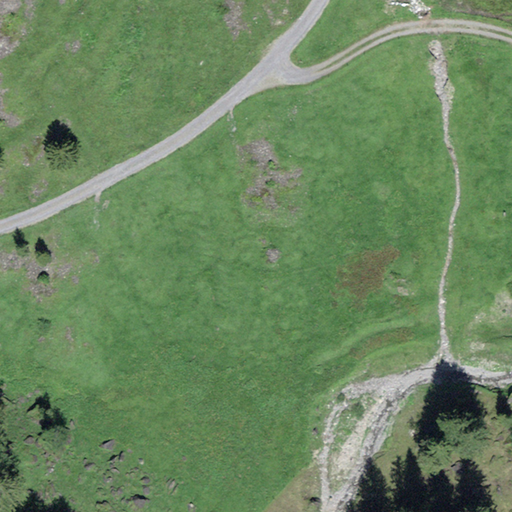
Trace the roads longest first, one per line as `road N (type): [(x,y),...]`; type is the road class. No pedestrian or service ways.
road 1 (track): [(320,0),(269,66),(184,135),(0,227)]
road 2 (track): [(269,66),(299,77),(406,27),(463,26),(511,38)]
